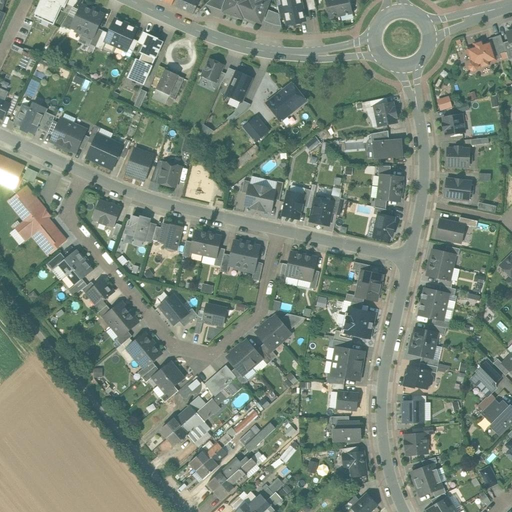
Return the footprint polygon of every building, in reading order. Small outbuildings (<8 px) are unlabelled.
[(0,0),(0,12),(5,14),(11,0),(0,0)] [(178,0),(176,6),(175,7),(193,15),(199,0),(178,0)] [(225,0),(210,0),(206,5),(221,10),(225,0)] [(228,0),(224,12),(243,18),(243,16),(248,0),(228,0)] [(248,0),(243,16),(261,23),(269,1),(265,0),(248,0)] [(282,0),(283,5),(277,6),(279,12),(285,11),(302,7),(300,0),(282,0)] [(313,0),(306,0),(309,10),(316,9),(313,0)] [(337,0),(325,0),(329,18),(341,15),(337,0)] [(349,0),(337,0),(341,15),(352,13),(349,0)] [(76,19),(72,28),(75,29),(75,31),(82,34),(93,9),(87,6),(86,7),(82,5),(76,19)] [(302,7),(285,11),(286,17),(288,25),(293,23),(293,24),(300,23),(300,22),(304,21),(302,11),(303,11),(302,7)] [(100,12),(93,9),(82,34),(89,37),(90,36),(93,38),(98,28),(104,15),(99,13),(100,12)] [(59,19),(41,10),(35,23),(53,31),(59,19)] [(269,10),(264,21),(275,25),(281,26),(279,14),(269,10)] [(76,19),(68,15),(61,26),(71,30),(72,28),(76,19)] [(109,34),(105,41),(106,42),(116,46),(126,24),(115,19),(109,34)] [(126,24),(116,46),(126,51),(127,51),(132,39),(137,29),(126,24)] [(98,28),(93,38),(90,45),(96,47),(103,31),(98,28)] [(103,31),(96,47),(102,50),(106,42),(105,41),(109,34),(103,31)] [(151,35),(143,32),(139,41),(138,43),(144,46),(147,39),(147,40),(149,35),(151,36),(151,35)] [(144,46),(141,53),(140,52),(137,60),(152,67),(156,58),(163,42),(157,40),(158,39),(151,36),(149,35),(147,40),(147,39),(144,46)] [(503,43),(501,35),(489,39),(490,42),(494,56),(500,54),(506,52),(503,43)] [(139,41),(132,39),(127,51),(126,51),(124,55),(130,57),(138,43),(139,41)] [(511,51),(509,41),(503,43),(506,52),(509,60),(511,59),(511,51)] [(490,42),(483,45),(483,43),(475,46),(475,47),(468,49),(472,63),(471,63),(469,66),(470,69),(473,71),(477,70),(478,67),(478,66),(480,65),(481,67),(489,65),(489,62),(496,60),(501,58),(500,54),(494,56),(490,42)] [(223,66),(210,59),(206,68),(205,67),(202,74),(203,74),(202,76),(205,77),(204,79),(212,82),(213,81),(216,82),(221,71),(223,66)] [(136,60),(130,73),(131,74),(129,78),(137,81),(136,81),(144,85),(152,67),(137,60),(136,60)] [(166,68),(159,66),(154,76),(161,79),(165,69),(166,68)] [(239,72),(229,68),(226,74),(222,82),(231,86),(237,72),(238,73),(239,72)] [(177,75),(165,69),(161,79),(156,89),(156,90),(168,95),(177,75)] [(216,82),(213,81),(212,82),(212,84),(213,88),(219,90),(222,82),(226,74),(221,71),(216,82)] [(238,73),(237,72),(231,86),(229,90),(233,92),(231,97),(241,101),(249,83),(247,83),(249,77),(243,74),(243,75),(238,73)] [(180,76),(177,75),(168,95),(170,96),(171,96),(171,95),(176,98),(184,79),(179,76),(180,76)] [(292,84),(280,94),(293,110),(295,108),(300,114),(310,106),(292,84)] [(141,90),(134,106),(140,109),(147,92),(141,90)] [(168,95),(156,90),(152,98),(166,104),(170,96),(168,95)] [(293,110),(280,94),(276,97),(274,96),(273,97),(274,99),(268,103),(281,119),(293,110)] [(450,95),(438,99),(441,110),(453,107),(450,95)] [(387,98),(369,101),(371,108),(374,107),(388,104),(387,98)] [(10,105),(0,100),(0,117),(3,119),(10,105)] [(388,104),(374,107),(375,114),(378,115),(380,126),(396,123),(395,117),(397,116),(395,109),(393,109),(392,103),(388,104)] [(45,109),(33,104),(31,109),(24,106),(21,113),(19,117),(15,125),(22,128),(22,129),(27,132),(28,130),(34,134),(37,128),(44,111),(45,109)] [(293,110),(281,119),(286,125),(300,114),(295,108),(293,110)] [(44,111),(37,128),(48,133),(53,121),(55,116),(44,111)] [(260,114),(244,127),(256,142),(272,129),(260,114)] [(462,114),(443,117),(444,123),(442,123),(444,131),(445,130),(446,136),(465,133),(462,114)] [(74,124),(61,119),(59,123),(53,135),(52,139),(56,140),(55,143),(63,147),(74,124)] [(59,123),(53,121),(48,133),(53,135),(59,123)] [(86,130),(74,124),(63,147),(72,151),(73,148),(77,150),(79,147),(84,135),(86,130)] [(90,137),(88,142),(93,144),(98,135),(101,128),(95,125),(90,137)] [(388,131),(371,134),(372,143),(373,143),(373,142),(389,141),(388,131)] [(90,137),(84,135),(79,147),(84,150),(88,142),(90,137)] [(98,135),(93,144),(87,157),(100,163),(110,140),(98,135)] [(312,151),(321,143),(316,136),(306,144),(312,151)] [(126,139),(123,146),(119,156),(124,158),(131,142),(126,139)] [(123,146),(110,140),(100,163),(113,169),(119,156),(123,146)] [(389,141),(373,142),(373,143),(374,159),(403,157),(401,140),(389,141)] [(256,144),(235,162),(239,167),(253,156),(252,155),(260,149),(256,144)] [(455,149),(447,148),(447,167),(469,167),(470,149),(462,149),(462,147),(455,147),(455,149)] [(135,177),(143,152),(135,149),(126,174),(135,177)] [(153,155),(143,152),(135,177),(145,181),(153,155)] [(25,167),(0,155),(0,181),(14,188),(15,188),(22,173),(25,167)] [(168,161),(166,162),(164,162),(158,183),(176,188),(181,166),(173,164),(171,162),(168,161)] [(391,166),(379,166),(378,175),(381,175),(390,176),(391,166)] [(25,174),(23,179),(28,181),(33,170),(28,168),(25,174)] [(38,173),(33,170),(28,181),(33,184),(38,173)] [(22,173),(15,188),(14,188),(13,190),(17,194),(21,190),(19,187),(23,179),(25,174),(22,173)] [(390,176),(381,175),(379,187),(401,190),(403,178),(390,176)] [(463,180),(455,179),(455,180),(446,179),(444,197),(469,201),(472,182),(463,181),(463,180)] [(244,180),(241,192),(248,193),(249,186),(250,186),(251,182),(244,180)] [(277,181),(275,191),(275,192),(274,199),(280,200),(283,183),(277,181)] [(258,210),(262,187),(255,185),(255,187),(250,186),(249,186),(248,193),(245,205),(251,206),(251,208),(258,210)] [(66,241),(47,217),(43,220),(41,217),(47,212),(26,186),(21,190),(17,194),(9,201),(25,221),(16,229),(25,241),(32,235),(48,255),(57,248),(55,246),(58,244),(59,246),(66,241)] [(262,187),(258,210),(264,211),(265,209),(271,211),(274,199),(275,192),(275,191),(270,190),(270,189),(262,187)] [(401,190),(379,187),(378,198),(378,199),(387,200),(400,201),(401,190)] [(311,190),(305,189),(303,195),(304,195),(302,206),(307,208),(311,190)] [(288,192),(283,215),(299,219),(302,206),(304,195),(303,195),(288,192)] [(333,202),(331,214),(337,215),(340,199),(339,199),(339,197),(331,195),(330,201),(333,202)] [(319,196),(317,198),(316,198),(311,221),(328,225),(331,214),(333,202),(330,201),(326,201),(327,200),(325,198),(319,196)] [(387,200),(378,199),(378,198),(375,198),(374,207),(375,207),(386,210),(387,200)] [(120,209),(100,201),(94,218),(100,221),(100,222),(107,225),(107,223),(114,226),(120,209)] [(497,206),(479,202),(478,209),(495,213),(497,206)] [(386,210),(375,207),(374,214),(379,215),(391,218),(393,211),(386,210)] [(138,218),(132,216),(129,226),(131,226),(129,235),(135,236),(134,239),(144,242),(144,240),(149,223),(150,219),(146,218),(146,215),(139,213),(138,218)] [(391,218),(379,215),(375,231),(378,232),(377,238),(389,241),(390,236),(392,235),(395,224),(393,223),(394,218),(391,218)] [(477,221),(460,217),(459,224),(465,225),(476,228),(477,221)] [(459,224),(440,220),(436,237),(461,243),(465,225),(459,224)] [(157,225),(149,223),(144,240),(152,242),(152,240),(156,226),(157,225)] [(122,226),(117,224),(113,235),(118,237),(122,226)] [(171,226),(163,224),(162,228),(159,242),(167,243),(166,247),(167,250),(173,252),(176,250),(182,228),(171,225),(171,226)] [(156,226),(152,240),(159,242),(162,228),(156,226)] [(193,242),(191,252),(204,255),(208,233),(196,231),(193,242)] [(221,236),(208,233),(204,255),(216,258),(218,248),(221,236)] [(193,242),(186,241),(183,256),(190,258),(191,252),(193,242)] [(231,255),(229,265),(234,266),(233,268),(241,270),(247,242),(240,241),(239,242),(234,241),(231,255)] [(255,244),(247,242),(241,270),(249,271),(249,270),(254,271),(256,262),(260,247),(255,245),(255,244)] [(0,250),(5,259),(13,254),(5,243),(0,246),(0,250)] [(460,249),(446,246),(445,253),(455,255),(458,256),(460,249)] [(225,249),(218,248),(216,258),(214,265),(221,267),(224,254),(225,249)] [(66,259),(59,265),(67,275),(86,259),(84,257),(83,258),(77,250),(66,259)] [(445,253),(433,250),(430,263),(452,268),(455,255),(445,253)] [(304,255),(291,252),(288,265),(286,276),(299,279),(304,255)] [(61,253),(47,264),(52,270),(59,265),(66,259),(61,253)] [(118,258),(123,265),(128,261),(123,254),(118,258)] [(231,255),(224,254),(221,267),(220,271),(228,273),(229,265),(231,255)] [(511,254),(502,265),(507,270),(507,272),(511,276),(511,277),(511,254)] [(317,258),(304,255),(299,279),(311,281),(317,258)] [(88,262),(86,259),(67,275),(75,285),(82,279),(93,270),(87,263),(88,262)] [(263,264),(256,262),(254,271),(252,279),(259,281),(263,264)] [(372,266),(354,262),(352,269),(362,271),(370,273),(372,266)] [(288,265),(283,263),(279,279),(285,280),(286,276),(288,265)] [(452,268),(430,263),(428,275),(439,278),(449,280),(452,268)] [(370,273),(362,271),(359,284),(381,288),(382,282),(381,282),(382,275),(370,273)] [(449,280),(439,278),(438,285),(440,285),(451,288),(453,281),(449,280)] [(75,285),(68,291),(73,297),(82,290),(87,285),(82,279),(75,285)] [(95,287),(87,293),(88,293),(98,305),(113,293),(103,280),(95,287)] [(87,285),(82,290),(86,294),(88,293),(87,293),(95,287),(92,282),(87,285)] [(381,288),(359,284),(356,296),(364,298),(377,301),(378,295),(379,295),(381,288)] [(451,288),(440,285),(439,292),(449,294),(449,295),(454,296),(456,289),(452,288),(451,288)] [(439,292),(425,289),(422,302),(446,307),(449,295),(449,294),(439,292)] [(364,298),(356,296),(347,294),(345,301),(351,302),(363,305),(364,298)] [(188,312),(174,295),(160,307),(174,325),(179,321),(188,313),(188,312)] [(326,307),(327,297),(318,296),(317,306),(326,307)] [(363,305),(351,302),(350,308),(362,311),(363,305)] [(446,307),(422,302),(419,315),(433,318),(443,320),(446,307)] [(111,311),(104,317),(113,327),(130,313),(121,303),(111,311)] [(227,309),(207,305),(204,318),(203,321),(223,326),(227,309)] [(111,311),(107,306),(98,313),(102,319),(104,317),(111,311)] [(343,321),(372,328),(375,314),(362,311),(350,308),(349,308),(348,313),(345,312),(343,321)] [(198,316),(192,309),(188,312),(188,313),(179,321),(184,327),(198,316)] [(138,323),(130,313),(113,327),(121,337),(128,331),(138,323)] [(305,318),(287,314),(280,320),(289,331),(305,318)] [(280,320),(276,316),(266,325),(281,342),(291,334),(289,331),(280,320)] [(204,318),(198,317),(194,333),(200,334),(203,321),(204,318)] [(443,320),(433,318),(432,325),(446,328),(449,328),(451,322),(443,320)] [(372,328),(343,321),(341,331),(341,332),(353,335),(369,338),(372,328)] [(432,325),(429,324),(427,331),(437,333),(445,335),(446,328),(432,325)] [(281,342),(266,325),(256,333),(265,343),(271,350),(281,342)] [(427,331),(416,328),(413,341),(434,346),(437,333),(427,331)] [(353,335),(341,332),(341,331),(336,330),(334,339),(334,340),(351,343),(353,335)] [(128,331),(121,337),(117,340),(121,345),(132,336),(128,331)] [(145,334),(127,349),(135,359),(154,343),(151,338),(149,338),(145,334)] [(351,343),(334,340),(333,347),(336,348),(350,350),(351,343)] [(256,351),(247,341),(237,349),(252,367),(262,359),(262,358),(256,351)] [(434,346),(413,341),(410,353),(422,356),(432,358),(434,346)] [(154,343),(135,359),(139,364),(141,363),(144,368),(152,362),(161,354),(158,350),(158,347),(154,343)] [(271,350),(265,343),(260,347),(272,361),(277,356),(271,350)] [(272,361),(260,347),(256,351),(262,358),(262,359),(267,365),(272,361)] [(350,350),(336,348),(334,361),(362,366),(364,352),(350,350)] [(252,367),(237,349),(227,358),(236,368),(242,375),(243,375),(252,367)] [(511,353),(506,359),(508,360),(503,365),(510,372),(511,373),(511,353)] [(432,358),(422,356),(420,363),(438,367),(439,360),(432,358)] [(510,372),(503,365),(498,359),(493,363),(506,376),(510,372)] [(362,366),(334,361),(332,375),(345,378),(359,380),(362,366)] [(152,362),(144,368),(138,373),(142,378),(156,366),(152,362)] [(160,371),(152,377),(152,378),(159,386),(178,370),(171,362),(160,371)] [(420,363),(419,369),(431,371),(431,372),(436,373),(438,367),(420,363)] [(478,373),(495,390),(496,388),(495,387),(495,383),(500,378),(485,363),(477,371),(478,373)] [(231,372),(226,365),(217,373),(228,385),(236,379),(237,378),(231,372)] [(156,366),(142,378),(146,383),(152,378),(152,377),(160,371),(156,366)] [(419,369),(408,366),(404,385),(414,388),(414,386),(427,389),(427,386),(428,386),(432,384),(433,378),(431,375),(430,375),(431,372),(431,371),(419,369)] [(95,376),(103,377),(103,368),(95,368),(95,376)] [(242,375),(236,368),(231,372),(237,378),(243,385),(248,381),(243,375),(242,375)] [(178,370),(159,386),(165,393),(165,394),(175,386),(185,378),(178,370)] [(228,385),(217,373),(213,377),(224,389),(228,385)] [(495,390),(478,373),(471,379),(488,396),(491,393),(495,390)] [(345,378),(332,375),(328,374),(327,383),(344,384),(345,378)] [(224,389),(213,377),(209,380),(220,393),(224,389)] [(228,385),(224,389),(228,393),(230,392),(233,396),(243,387),(236,379),(228,385)] [(220,393),(209,380),(204,384),(215,397),(220,393)] [(175,386),(165,394),(165,393),(160,397),(165,403),(179,391),(175,386)] [(358,394),(338,392),(337,408),(356,410),(358,394)] [(226,398),(222,393),(213,400),(218,405),(223,401),(226,398)] [(488,396),(478,406),(483,411),(496,398),(491,393),(488,396)] [(199,396),(189,405),(190,406),(197,413),(206,405),(199,396)] [(483,411),(481,413),(487,418),(500,405),(494,400),(496,398),(483,411)] [(206,405),(197,413),(203,420),(212,413),(213,414),(221,408),(218,405),(213,400),(212,399),(206,405)] [(413,402),(413,401),(412,401),(403,401),(403,423),(413,423),(413,422),(424,422),(423,402),(413,402)] [(509,408),(503,402),(500,405),(487,418),(493,424),(491,426),(499,434),(511,421),(511,407),(510,406),(509,408)] [(175,418),(161,430),(167,438),(197,413),(190,406),(175,419),(175,418)] [(287,407),(274,419),(278,425),(291,413),(287,407)] [(197,413),(167,438),(174,446),(187,435),(187,436),(188,435),(195,443),(207,432),(200,424),(203,421),(203,420),(197,413)] [(479,424),(485,429),(491,422),(484,417),(479,424)] [(256,435),(245,445),(250,451),(275,427),(271,422),(256,435)] [(349,422),(338,423),(338,430),(333,430),(334,441),(361,440),(360,430),(359,430),(359,422),(349,422)] [(292,425),(285,431),(290,436),(296,430),(292,425)] [(251,430),(240,440),(245,445),(256,435),(251,430)] [(207,432),(195,443),(199,448),(211,437),(207,432)] [(414,435),(405,435),(406,442),(404,442),(405,443),(406,443),(407,448),(405,448),(405,449),(407,449),(407,455),(427,453),(426,445),(427,444),(426,434),(426,433),(414,435)] [(227,434),(217,443),(222,449),(232,440),(227,434)] [(205,451),(190,464),(197,472),(212,458),(222,449),(217,443),(207,453),(205,451)] [(291,444),(281,457),(287,462),(297,449),(291,444)] [(358,447),(340,449),(341,455),(359,453),(358,447)] [(222,449),(212,458),(217,464),(227,454),(222,449)] [(257,452),(249,460),(253,464),(255,462),(258,466),(264,460),(257,452)] [(341,455),(339,456),(337,458),(338,464),(340,466),(345,465),(345,467),(351,466),(352,476),(366,474),(363,452),(359,453),(341,455)] [(212,458),(197,472),(204,479),(219,466),(217,464),(212,458)] [(236,458),(223,471),(229,479),(240,469),(243,466),(241,463),(236,458)] [(435,458),(422,461),(424,467),(433,464),(437,463),(435,458)] [(243,466),(240,469),(245,474),(250,470),(245,464),(243,466)] [(424,467),(412,472),(416,484),(439,476),(437,469),(435,469),(433,464),(424,467)] [(489,467),(480,471),(489,487),(498,483),(489,467)] [(240,469),(229,479),(234,484),(245,474),(240,469)] [(223,471),(208,484),(215,492),(229,479),(223,471)] [(439,476),(416,484),(420,496),(433,491),(442,488),(440,483),(441,482),(439,476)] [(229,479),(215,492),(221,499),(236,486),(234,484),(229,479)] [(442,488),(433,491),(435,498),(445,493),(446,493),(444,487),(442,488)] [(268,489),(258,498),(259,500),(263,504),(266,501),(273,495),(268,489)] [(435,498),(431,500),(434,505),(437,503),(438,504),(448,498),(445,493),(435,498)] [(370,511),(378,505),(367,494),(360,500),(352,508),(355,511),(370,511)] [(356,496),(342,508),(346,511),(347,511),(352,508),(360,500),(356,496)] [(240,497),(231,505),(235,509),(244,501),(240,497)] [(448,498),(438,504),(437,503),(434,505),(430,508),(428,511),(449,511),(454,509),(448,498)] [(252,509),(247,503),(236,511),(254,511),(263,504),(259,500),(252,506),(254,507),(252,509)] [(263,504),(254,511),(264,511),(271,506),(266,501),(263,504)]
